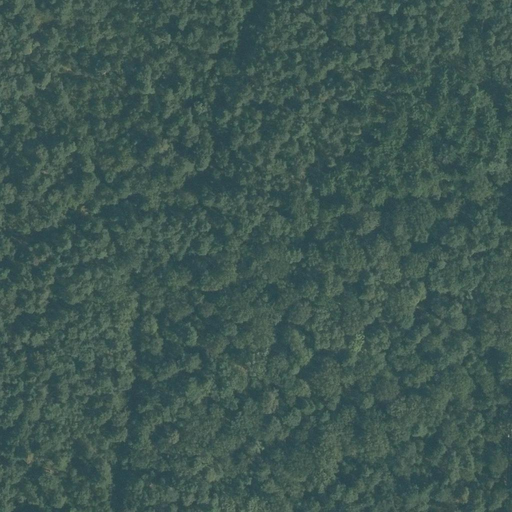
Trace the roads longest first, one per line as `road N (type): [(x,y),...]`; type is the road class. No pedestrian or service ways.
road 1 (track): [(0,255),(62,220),(201,167),(219,77),(248,0)]
road 2 (track): [(118,511),(138,278),(96,207)]
road 3 (track): [(503,511),(511,387)]
